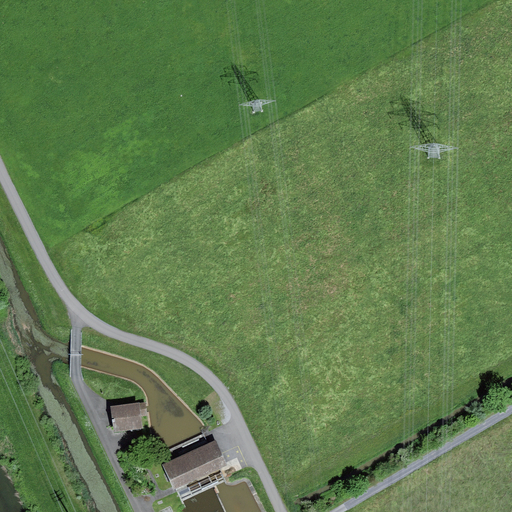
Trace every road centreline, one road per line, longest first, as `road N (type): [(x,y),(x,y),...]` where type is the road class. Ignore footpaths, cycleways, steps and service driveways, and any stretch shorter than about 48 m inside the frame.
road 1 (track): [(0,168),(58,286),(101,328),(190,362),(213,381),(282,511)]
road 2 (track): [(80,311),(75,376),(137,511)]
road 3 (track): [(336,511),(511,411)]
